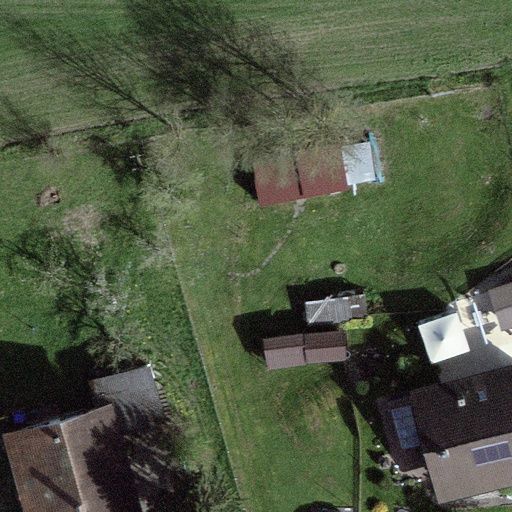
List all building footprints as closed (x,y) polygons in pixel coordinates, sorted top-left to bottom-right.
[(296,156),(296,161),(254,169),(261,206),(344,189),(336,149),(296,156)] [(511,278),(488,286),(500,325),(511,321),(511,278)] [(366,315),(362,290),(305,297),(308,322),(366,315)] [(306,329),(308,359),(347,357),(345,326),(306,329)] [(267,366),(306,361),(301,328),(262,334),(267,366)] [(438,496),(511,476),(511,356),(411,383),(414,397),(390,403),(401,447),(424,441),(438,496)] [(145,511),(126,441),(170,429),(151,358),(86,375),(92,399),(3,423),(26,511),(145,511)]
